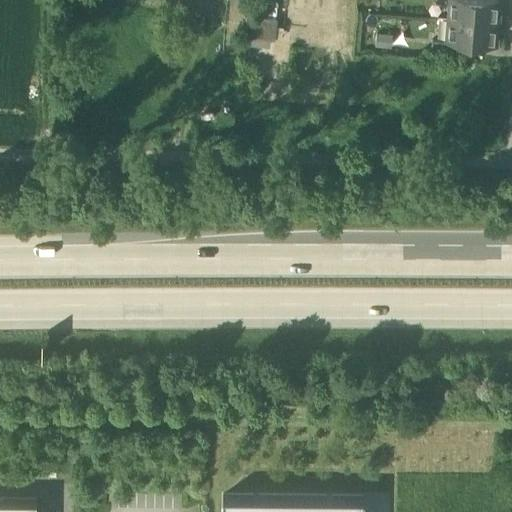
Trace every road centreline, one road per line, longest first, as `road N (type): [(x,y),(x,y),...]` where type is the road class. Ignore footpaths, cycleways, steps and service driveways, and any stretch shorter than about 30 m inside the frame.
road 1 (track): [(511,161),(0,155)]
road 2 (motorway): [(0,313),(511,309)]
road 3 (motorway): [(265,262),(0,267)]
road 4 (motorway): [(511,244),(377,242),(265,262)]
road 5 (motorway): [(511,265),(265,262)]
road 6 (track): [(48,0),(51,156)]
